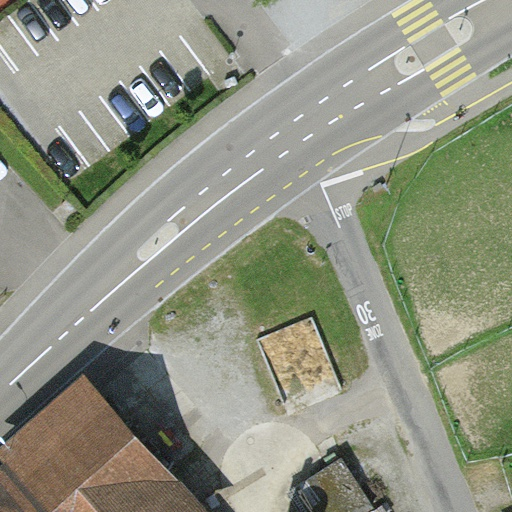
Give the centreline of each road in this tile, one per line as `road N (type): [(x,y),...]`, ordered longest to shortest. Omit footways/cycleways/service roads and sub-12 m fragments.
road 1 (residential): [(455,511),(304,136)]
road 2 (secondary): [(0,398),(304,136)]
road 3 (secondary): [(304,136),(511,3)]
road 4 (residential): [(229,0),(282,72),(304,136)]
